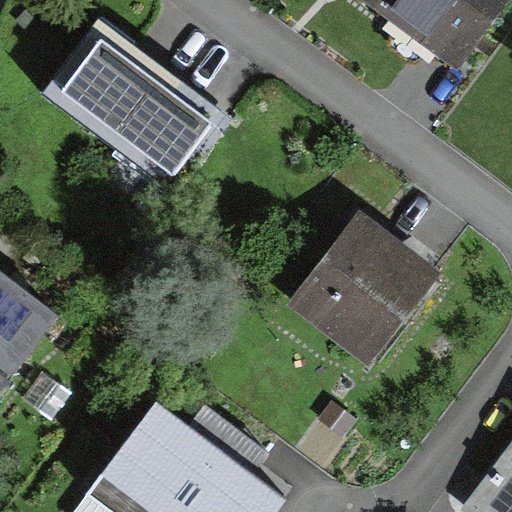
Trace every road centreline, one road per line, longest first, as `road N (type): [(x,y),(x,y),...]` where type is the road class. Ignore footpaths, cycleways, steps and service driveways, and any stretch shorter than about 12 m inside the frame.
road 1 (residential): [(511,226),(215,0)]
road 2 (residential): [(511,359),(400,508)]
